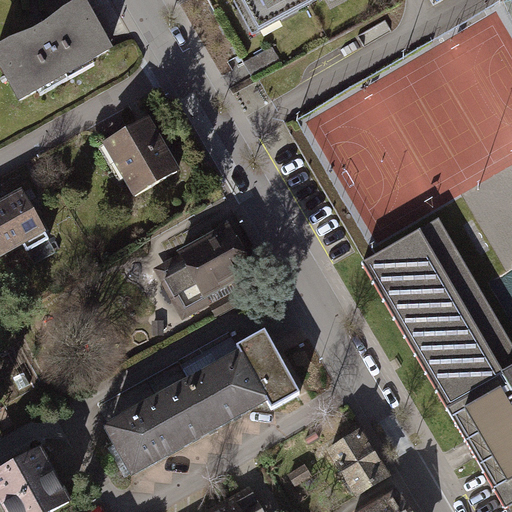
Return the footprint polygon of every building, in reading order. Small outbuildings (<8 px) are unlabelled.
[(89,0),(84,0),(0,45),(0,61),(25,106),(121,56),(89,0)] [(246,0),(250,6),(240,11),(256,40),(329,0),(246,0)] [(146,116),(104,143),(143,205),(185,178),(146,116)] [(25,189),(0,202),(0,241),(11,258),(51,236),(25,189)] [(260,265),(231,218),(187,244),(194,256),(159,278),(186,323),(242,290),(236,279),(260,265)] [(450,405),(511,368),(511,342),(441,221),(367,265),(450,405)] [(0,264),(11,258),(0,241),(0,264)] [(271,340),(106,429),(139,487),(304,398),(271,340)] [(511,368),(450,405),(511,509),(511,368)] [(387,476),(355,428),(321,450),(353,498),(387,476)] [(44,511),(66,500),(36,442),(0,461),(0,511),(44,511)] [(412,511),(397,485),(352,511),(412,511)] [(242,511),(232,496),(206,511),(242,511)]
